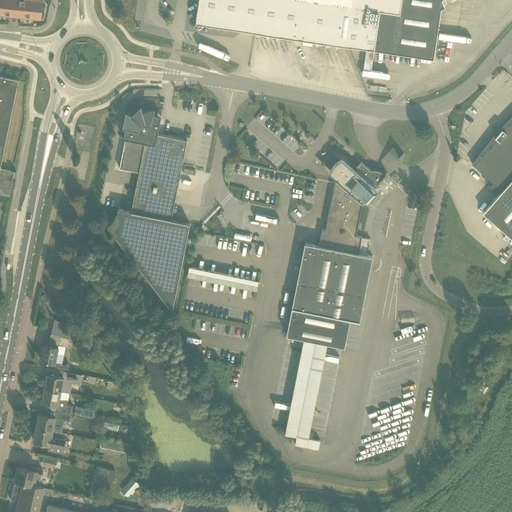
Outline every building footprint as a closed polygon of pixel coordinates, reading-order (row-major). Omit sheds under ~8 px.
[(0,0),(0,13),(40,18),(43,2),(32,1),(22,0),(0,0)] [(364,68),(371,69),(374,49),(434,58),(441,7),(445,6),(442,0),(198,0),(195,23),(256,32),(257,36),(264,33),(266,33),(267,37),(274,35),(276,35),(277,39),(284,36),(315,41),(317,45),(323,42),(325,42),(327,46),(333,43),(335,44),(336,47),(343,45),(367,48),(364,68)] [(0,193),(9,195),(12,180),(10,180),(12,171),(16,172),(16,171),(11,170),(0,168),(0,167),(0,165),(3,152),(4,151),(3,151),(6,136),(7,136),(7,135),(10,119),(13,103),(14,103),(14,102),(13,102),(16,87),(17,87),(18,80),(0,76),(0,193)] [(189,223),(188,223),(171,219),(187,140),(158,134),(160,121),(156,120),(157,115),(151,114),(152,112),(151,112),(151,113),(141,113),(140,111),(140,112),(131,118),(129,116),(129,117),(124,128),(122,127),(122,128),(125,129),(124,138),(123,138),(125,139),(119,168),(139,172),(131,211),(118,209),(114,218),(108,226),(137,263),(172,309),(181,267),(189,223)] [(482,213),(511,238),(511,116),(500,128),(502,130),(495,137),(494,136),(471,164),(502,191),(482,213)] [(286,335),(303,338),(327,343),(344,346),(350,320),(359,322),(372,257),(367,256),(370,239),(355,236),(361,206),(360,204),(361,202),(364,205),(366,202),(370,205),(378,196),(374,193),(377,191),(374,188),(375,186),(376,187),(387,174),(386,173),(386,174),(384,173),(381,171),(379,170),(377,170),(375,169),(373,169),(370,170),(361,162),(356,167),(357,168),(355,170),(342,158),(339,159),(336,161),(333,163),(332,165),(330,168),(330,170),(329,172),(343,185),(341,186),(335,181),(326,229),(322,228),(319,245),(305,242),(286,335)] [(185,169),(185,177),(195,177),(195,169),(185,169)] [(256,290),(258,280),(187,266),(185,276),(256,290)] [(50,299),(45,293),(40,297),(45,303),(50,299)] [(53,322),(51,334),(70,337),(73,325),(53,322)] [(70,338),(51,334),(49,345),(44,344),(40,360),(53,363),(52,368),(68,372),(69,366),(62,364),(64,354),(58,353),(59,347),(58,347),(58,345),(68,347),(70,338)] [(68,379),(69,374),(64,373),(63,377),(48,374),(45,388),(61,391),(62,384),(71,385),(72,380),(68,379)] [(44,408),(44,409),(71,414),(72,405),(67,404),(68,401),(59,399),(61,391),(45,388),(42,402),(57,405),(56,411),(44,408)] [(70,421),(71,414),(44,409),(43,414),(40,414),(37,428),(52,431),(62,433),(64,420),(70,421)] [(51,436),(52,431),(37,428),(34,441),(50,445),(49,449),(62,452),(65,439),(51,436)] [(295,444),(318,449),(320,441),(296,436),(295,444)] [(124,456),(125,452),(117,450),(118,442),(102,439),(99,451),(124,456)] [(117,450),(125,452),(130,453),(132,445),(118,442),(117,450)] [(56,466),(57,461),(43,457),(42,463),(56,466)] [(102,498),(104,489),(109,490),(110,484),(114,470),(107,469),(107,468),(96,465),(90,489),(91,489),(91,496),(96,497),(96,496),(102,498)] [(23,482),(22,483),(44,488),(44,486),(34,484),(36,475),(41,476),(42,469),(30,466),(30,468),(19,466),(15,480),(23,482)] [(141,480),(134,475),(121,490),(128,497),(130,494),(132,495),(135,492),(137,499),(139,498),(141,505),(148,503),(143,487),(138,489),(142,484),(140,482),(141,480)] [(37,511),(44,488),(22,483),(20,492),(21,492),(16,511),(10,511),(11,511),(10,511),(37,511)]
